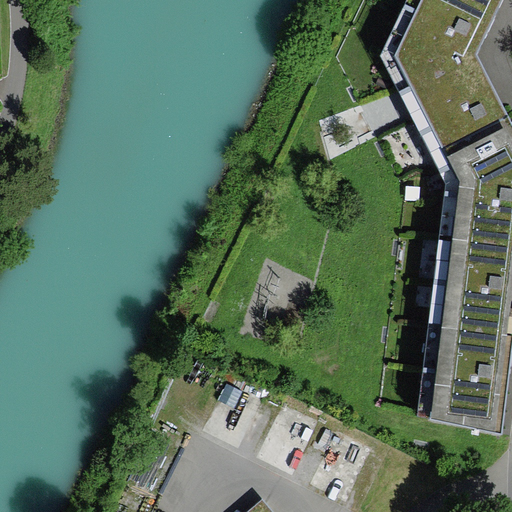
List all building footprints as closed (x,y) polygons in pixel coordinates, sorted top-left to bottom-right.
[(500,0),(407,0),(380,58),(476,58),(503,1),(500,0)] [(445,189),(511,177),(511,128),(476,58),(380,58),(445,189)] [(345,113),(323,118),(330,151),(352,146),(345,113)] [(511,243),(511,177),(445,189),(439,234),(511,243)] [(511,243),(439,234),(427,321),(511,332),(511,243)] [(511,344),(511,332),(427,321),(414,418),(429,420),(428,424),(499,439),(511,344)] [(269,511),(261,501),(248,511),(269,511)]
